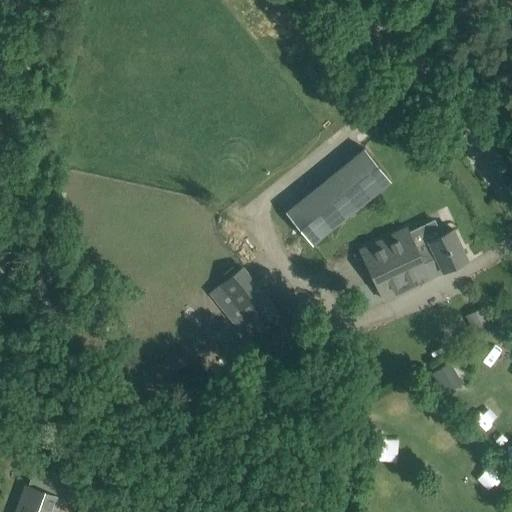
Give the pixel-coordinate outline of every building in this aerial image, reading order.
[(363,148),(284,211),(310,244),(391,181),(363,148)] [(467,259),(452,228),(415,246),(407,228),(360,250),(383,299),(430,277),(426,268),(439,262),(443,271),(467,259)] [(208,293),(242,336),(277,310),(242,266),(208,293)] [(432,371),(445,393),(463,382),(450,360),(432,371)] [(60,495),(65,479),(33,467),(26,484),(25,484),(15,511),(57,511),(63,496),(60,495)]
